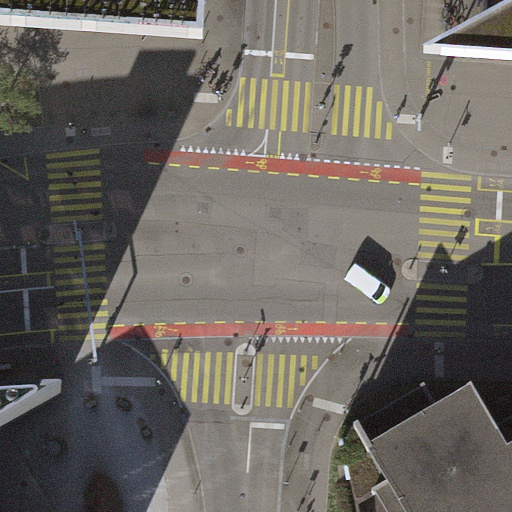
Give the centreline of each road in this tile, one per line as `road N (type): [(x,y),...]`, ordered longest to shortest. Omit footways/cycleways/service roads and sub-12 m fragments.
road 1 (secondary): [(271,246),(70,238),(0,245)]
road 2 (residential): [(271,246),(250,383),(243,511)]
road 3 (residential): [(271,246),(302,0)]
road 4 (secondary): [(511,257),(271,246)]
